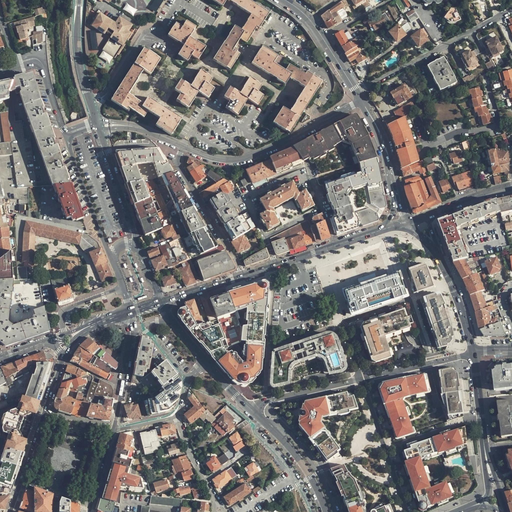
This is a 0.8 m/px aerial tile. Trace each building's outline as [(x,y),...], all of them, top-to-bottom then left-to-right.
[(154,0),(150,8),(156,12),(162,0),(154,0)] [(226,68),(230,70),(239,55),(233,50),(240,39),(247,43),(257,27),(259,29),(269,13),(266,11),(248,0),(212,0),(223,7),(226,0),(227,0),(229,1),(230,1),(237,5),(236,6),(251,15),(247,21),(248,21),(243,28),(241,30),(235,26),(229,35),(225,42),(224,42),(213,59),(216,61),(216,62),(226,68)] [(351,0),(354,4),(352,5),(354,9),(356,7),(358,10),(362,8),(362,9),(370,4),(367,0),(351,0)] [(340,2),(328,11),(333,19),(333,18),(337,24),(341,22),(340,20),(348,16),(343,7),(340,2)] [(126,4),(123,10),(134,15),(137,9),(126,4)] [(36,16),(37,16),(42,14),(45,14),(44,8),(35,10),(36,16)] [(419,17),(414,9),(406,14),(411,22),(419,17)] [(459,19),(455,10),(451,9),(444,18),(447,20),(449,21),(451,22),(453,22),(455,21),(459,19)] [(326,23),(333,19),(328,11),(321,17),(326,23)] [(107,31),(108,31),(130,24),(119,17),(115,23),(97,12),(96,13),(99,15),(92,26),(103,33),(106,32),(107,31)] [(369,22),(373,27),(375,31),(390,22),(385,13),(372,20),(369,22)] [(25,34),(27,33),(26,29),(29,29),(29,27),(33,26),(31,18),(25,19),(26,20),(22,21),(22,24),(18,25),(18,26),(16,27),(18,33),(19,33),(21,40),(26,38),(25,34)] [(326,23),(325,23),(328,29),(337,24),(333,18),(333,19),(326,23)] [(404,34),(411,28),(406,20),(405,19),(404,20),(404,21),(402,23),(404,25),(400,28),(398,25),(389,32),(392,36),(396,42),(405,35),(404,34)] [(182,28),(176,24),(174,27),(173,27),(168,36),(178,42),(184,46),(178,55),(181,57),(187,61),(191,55),(198,59),(200,56),(206,48),(196,41),(195,41),(190,37),(196,28),(186,22),(182,28)] [(130,24),(108,31),(112,34),(102,50),(115,58),(117,54),(131,33),(129,32),(132,26),(130,24)] [(411,37),(418,47),(419,47),(428,41),(426,38),(429,35),(424,28),(411,37)] [(345,39),(348,43),(353,40),(348,32),(344,34),(342,31),(335,35),(339,42),(345,39)] [(98,50),(101,50),(99,32),(90,32),(92,53),(98,53),(98,50)] [(132,34),(131,33),(117,54),(119,55),(132,34)] [(358,46),(366,42),(362,35),(355,39),(358,46)] [(416,48),(418,47),(411,37),(409,39),(416,48)] [(486,50),(497,45),(494,38),(485,42),(486,44),(484,45),(486,50)] [(358,46),(355,39),(353,40),(348,43),(342,47),(345,53),(358,46)] [(499,44),(497,45),(486,50),(489,55),(491,54),(492,56),(502,50),(499,44)] [(366,59),(358,46),(345,53),(344,54),(349,62),(355,59),(358,64),(366,59)] [(320,85),(322,82),(307,72),(305,74),(290,64),(285,71),(273,63),(278,57),(263,47),(260,50),(253,59),(254,60),(252,63),(270,75),(270,74),(277,79),(276,79),(285,85),(289,78),(292,80),(293,79),(299,83),(299,84),(305,88),(296,102),(296,103),(292,110),(291,109),(290,112),(283,108),(273,123),(276,125),(286,132),(286,131),(290,133),(297,122),(297,121),(299,118),(320,85)] [(179,122),(181,119),(164,107),(163,108),(156,103),(148,97),(143,104),(141,102),(141,103),(134,98),(128,94),(138,80),(137,79),(141,73),(142,73),(144,70),(150,75),(160,60),(157,57),(147,51),(144,49),(113,97),(111,100),(126,110),(128,108),(144,118),(148,111),(160,119),(155,125),(171,135),(173,132),(174,132),(180,123),(179,122)] [(460,55),(464,62),(475,56),(473,51),(470,52),(469,51),(460,55)] [(478,61),(475,56),(464,62),(463,62),(467,69),(476,64),(476,62),(478,61)] [(443,57),(429,64),(429,65),(442,90),(456,82),(443,57)] [(483,62),(489,71),(496,68),(491,58),(483,62)] [(500,78),(501,77),(504,77),(505,81),(511,78),(511,69),(499,73),(500,78)] [(210,95),(214,89),(208,85),(212,79),(209,76),(200,70),(194,80),(194,81),(191,86),(184,82),(184,83),(180,81),(175,90),(181,94),(176,100),(180,103),(188,108),(195,98),(194,98),(198,92),(208,98),(210,95)] [(54,185),(69,184),(67,180),(63,168),(61,162),(55,146),(53,140),(44,115),(42,109),(39,101),(31,74),(13,79),(10,90),(20,87),(25,106),(37,137),(54,185)] [(470,75),(463,79),(465,84),(472,80),(470,75)] [(260,103),(264,96),(258,92),(262,86),(258,83),(250,77),(243,88),(244,88),(240,94),(234,90),(233,90),(230,88),(224,97),(230,101),(226,108),(229,110),(237,116),(244,106),(244,105),(247,100),(257,106),(259,102),(260,103)] [(511,88),(511,78),(505,81),(503,82),(501,82),(502,87),(504,86),(506,86),(507,90),(511,88)] [(0,99),(9,97),(10,90),(13,79),(0,81),(0,99)] [(498,82),(491,84),(493,92),(501,90),(498,82)] [(409,91),(405,83),(403,84),(404,85),(390,93),(398,106),(415,96),(412,91),(409,93),(409,92),(409,91)] [(479,87),(470,90),(471,95),(472,99),(481,96),(482,96),(479,87)] [(494,95),(499,110),(506,108),(501,93),(494,95)] [(483,106),(481,96),(472,99),(473,104),(474,108),(476,108),(483,106)] [(393,112),(397,119),(415,109),(412,102),(393,112)] [(485,105),(483,106),(476,108),(477,112),(479,117),(481,116),(488,114),(485,105)] [(507,110),(499,112),(502,122),(509,120),(507,110)] [(427,113),(420,116),(424,124),(427,136),(434,134),(427,113)] [(490,114),(488,114),(481,116),(482,121),(484,125),(492,123),(490,114)] [(320,175),(360,163),(375,159),(376,159),(375,153),(373,148),(371,142),(369,136),(356,115),(354,115),(323,131),(299,144),(308,158),(311,162),(313,163),(317,163),(320,175)] [(385,121),(388,125),(397,120),(395,117),(394,118),(393,117),(385,121)] [(410,130),(404,117),(397,120),(388,125),(387,125),(392,137),(401,169),(419,161),(410,130)] [(22,121),(15,122),(8,122),(8,124),(9,127),(9,130),(10,133),(10,136),(11,139),(11,142),(13,155),(17,188),(30,187),(24,139),(22,121)] [(30,138),(24,139),(30,187),(36,187),(30,138)] [(474,146),(471,139),(462,143),(464,150),(472,147),(471,147),(474,146)] [(4,143),(0,143),(0,155),(12,155),(10,142),(4,143)] [(293,147),(303,160),(306,159),(308,158),(299,144),(296,145),(293,147)] [(292,147),(269,156),(272,162),(271,162),(272,164),(276,174),(304,162),(303,160),(293,147),(292,147)] [(127,184),(154,179),(162,177),(162,176),(173,173),(168,165),(158,149),(120,151),(117,156),(127,184)] [(489,168),(499,166),(498,163),(495,150),(495,149),(488,151),(488,149),(484,150),(488,168),(489,168)] [(499,153),(499,151),(499,149),(495,150),(498,163),(499,166),(508,164),(507,152),(504,152),(499,153)] [(462,150),(456,152),(449,154),(450,159),(452,158),(453,161),(454,164),(463,162),(461,155),(463,154),(462,150)] [(187,168),(190,173),(201,165),(200,164),(189,157),(187,163),(190,166),(187,168)] [(379,184),(375,159),(360,163),(360,167),(318,181),(319,185),(322,186),(324,192),(323,193),(322,195),(323,197),(326,196),(328,196),(331,205),(331,206),(332,206),(333,210),(334,212),(335,214),(333,218),(331,219),(330,219),(334,233),(336,234),(337,236),(378,222),(379,220),(377,214),(368,209),(354,214),(353,214),(346,194),(347,191),(350,190),(367,185),(367,187),(371,204),(379,209),(385,209),(386,206),(385,199),(384,199),(382,183),(379,184)] [(272,164),(271,162),(270,160),(245,170),(252,184),(276,174),(272,164)] [(422,161),(409,166),(412,173),(418,171),(420,175),(423,173),(427,171),(422,161)] [(434,163),(426,166),(428,171),(436,168),(434,163)] [(508,165),(508,164),(499,166),(500,173),(504,172),(508,171),(508,165)] [(221,178),(201,165),(190,173),(196,182),(204,177),(207,174),(217,183),(223,179),(221,178)] [(404,177),(412,173),(409,166),(402,169),(404,177)] [(493,175),(500,173),(499,166),(489,168),(488,168),(489,172),(492,172),(493,175)] [(405,181),(419,176),(421,180),(415,182),(415,183),(422,181),(429,198),(432,207),(438,204),(434,202),(423,173),(420,175),(418,171),(412,173),(404,177),(405,181)] [(429,177),(427,171),(423,173),(434,202),(438,204),(441,203),(430,177),(429,177)] [(474,180),(471,171),(452,177),(455,185),(457,184),(459,192),(474,187),(472,180),(474,180)] [(178,213),(179,213),(180,213),(193,207),(184,193),(173,173),(162,176),(162,177),(178,213)] [(406,196),(410,205),(429,198),(422,181),(415,183),(415,182),(421,180),(419,176),(405,181),(406,186),(404,187),(406,196)] [(157,187),(154,179),(127,184),(126,184),(134,205),(149,198),(160,194),(157,187)] [(228,182),(223,179),(217,183),(199,193),(202,198),(218,189),(218,188),(219,187),(224,194),(225,195),(233,190),(232,187),(233,186),(232,184),(231,185),(228,182)] [(446,179),(436,183),(437,187),(439,186),(442,194),(446,192),(446,190),(450,188),(446,179)] [(489,179),(482,181),(484,188),(489,186),(491,184),(489,179)] [(294,187),(294,186),(292,182),(284,186),(284,185),(280,187),(281,188),(271,193),(270,193),(266,195),(267,196),(259,200),(262,204),(263,204),(267,211),(259,215),(262,221),(261,221),(263,225),(264,224),(268,231),(272,229),(271,228),(279,223),(273,213),(274,213),(272,209),(293,198),(295,201),(296,201),(302,211),(309,207),(309,208),(313,206),(310,200),(311,199),(309,195),(308,196),(304,190),(298,194),(294,187)] [(70,184),(69,184),(54,185),(57,192),(58,196),(57,196),(58,200),(59,199),(64,211),(62,212),(63,215),(65,215),(66,219),(71,217),(72,220),(75,218),(76,221),(82,219),(70,184)] [(39,188),(29,188),(29,208),(39,208),(39,188)] [(348,197),(350,190),(347,191),(346,194),(353,214),(354,214),(350,200),(349,200),(348,197)] [(165,204),(160,194),(149,198),(156,214),(157,214),(167,209),(165,204)] [(217,213),(230,204),(225,195),(224,194),(220,194),(209,201),(217,213)] [(511,197),(497,201),(500,213),(503,224),(504,223),(511,221),(511,197)] [(134,205),(134,207),(140,221),(154,215),(156,214),(149,198),(134,205)] [(432,207),(429,198),(410,205),(413,214),(414,214),(432,207)] [(381,216),(384,211),(379,209),(371,204),(369,203),(366,208),(368,209),(377,214),(381,216)] [(454,262),(468,259),(457,231),(457,229),(462,227),(462,226),(468,224),(469,225),(471,224),(471,223),(478,220),(479,221),(486,218),(485,217),(496,213),(492,203),(439,222),(454,262)] [(217,213),(224,225),(238,218),(230,204),(217,213)] [(189,235),(202,229),(205,228),(194,209),(193,207),(180,213),(179,213),(189,235)] [(162,229),(172,225),(174,224),(171,217),(167,209),(157,214),(162,229)] [(5,215),(4,211),(0,210),(0,228),(8,228),(5,215)] [(247,212),(238,218),(224,225),(224,226),(233,241),(250,230),(255,227),(247,212)] [(9,228),(14,227),(14,218),(17,214),(5,215),(8,228),(9,228)] [(157,214),(156,214),(154,215),(140,221),(145,236),(162,229),(157,214)] [(321,214),(312,218),(314,225),(315,225),(324,221),(321,214)] [(90,254),(101,250),(98,243),(85,233),(32,222),(26,221),(24,232),(22,261),(17,261),(18,280),(28,279),(26,267),(36,267),(36,258),(34,258),(35,235),(79,245),(81,248),(83,251),(87,253),(90,254)] [(329,238),(324,221),(315,225),(320,241),(329,238)] [(278,255),(289,252),(285,240),(289,238),(301,232),(308,229),(305,222),(271,239),(270,240),(275,253),(278,255)] [(315,243),(320,241),(315,225),(314,225),(310,227),(315,243)] [(173,241),(180,238),(179,235),(176,236),(171,226),(162,229),(161,232),(160,233),(162,238),(164,237),(164,238),(166,239),(171,237),(173,241)] [(315,243),(310,227),(308,229),(301,232),(306,246),(315,243)] [(0,238),(9,238),(9,228),(8,228),(0,228),(0,238)] [(306,246),(301,232),(289,238),(294,250),(306,246)] [(204,240),(211,250),(221,246),(214,234),(204,240)] [(245,250),(250,247),(243,236),(232,243),(231,244),(234,248),(234,247),(238,253),(244,249),(245,250)] [(0,259),(11,251),(15,246),(14,237),(9,238),(0,238),(0,259)] [(173,241),(169,243),(172,250),(183,246),(180,238),(173,241)] [(294,250),(289,238),(285,240),(289,252),(294,250)] [(169,243),(159,247),(162,255),(172,250),(169,243)] [(213,254),(225,250),(222,245),(221,246),(211,250),(195,257),(196,260),(210,255),(211,257),(197,262),(204,281),(234,271),(235,268),(235,267),(226,252),(214,256),(213,254)] [(183,246),(172,250),(175,257),(165,262),(167,266),(168,269),(171,268),(175,266),(181,263),(190,259),(183,246)] [(156,248),(147,252),(149,258),(159,254),(156,248)] [(244,261),(246,266),(257,263),(268,259),(268,256),(266,249),(244,261)] [(112,277),(101,250),(90,254),(102,282),(112,277)] [(162,255),(163,256),(165,262),(175,257),(172,250),(162,255)] [(0,280),(12,280),(11,251),(0,259),(0,280)] [(486,262),(484,255),(478,257),(482,266),(486,265),(490,275),(499,272),(499,269),(501,268),(497,258),(486,262)] [(151,261),(155,271),(167,266),(165,262),(163,256),(151,261)] [(482,266),(478,257),(468,259),(469,262),(466,263),(469,268),(477,265),(478,268),(482,266)] [(200,281),(190,259),(181,263),(183,267),(178,269),(186,287),(197,283),(197,282),(200,281)] [(468,259),(454,262),(453,262),(462,279),(477,273),(481,272),(483,271),(482,266),(478,268),(477,265),(469,268),(466,263),(469,262),(468,259)] [(425,260),(403,267),(413,293),(435,286),(425,260)] [(154,271),(156,274),(168,269),(167,266),(155,271),(154,271)] [(361,284),(344,290),(353,316),(408,296),(400,270),(378,277),(376,271),(359,277),(361,284)] [(490,288),(483,271),(481,272),(487,289),(490,288)] [(478,281),(480,280),(477,273),(462,279),(463,281),(470,295),(481,292),(484,290),(481,283),(479,284),(478,281)] [(164,287),(176,283),(173,274),(161,278),(164,287)] [(58,303),(73,298),(69,285),(68,285),(65,277),(55,278),(50,278),(52,284),(58,303)] [(8,325),(13,280),(12,280),(0,280),(0,341),(6,346),(47,331),(44,308),(33,311),(35,316),(33,316),(33,319),(10,327),(8,325)] [(266,310),(268,310),(267,281),(252,285),(251,282),(246,284),(247,312),(247,315),(265,316),(266,310)] [(247,312),(246,284),(227,291),(228,293),(236,315),(239,314),(247,312)] [(438,291),(415,300),(433,352),(452,345),(455,341),(451,322),(445,302),(438,291)] [(485,304),(481,292),(470,295),(475,312),(493,305),(492,302),(485,304)] [(217,323),(226,342),(228,347),(241,345),(242,329),(240,329),(236,315),(228,293),(209,300),(217,321),(217,323)] [(209,323),(217,321),(209,300),(208,295),(200,298),(209,323)] [(196,326),(202,324),(193,300),(183,303),(185,307),(196,326)] [(497,304),(493,305),(475,312),(479,330),(480,330),(500,322),(501,322),(499,317),(494,319),(490,320),(488,312),(492,311),(498,308),(497,304)] [(191,335),(198,330),(196,326),(185,307),(177,310),(176,317),(184,327),(191,335)] [(403,309),(362,323),(363,324),(361,327),(360,328),(371,360),(375,362),(390,357),(383,336),(409,327),(403,309)] [(246,330),(266,331),(265,316),(247,315),(246,330)] [(500,322),(480,330),(484,336),(503,336),(505,335),(500,322)] [(204,351),(210,358),(224,352),(221,345),(226,342),(217,323),(198,330),(191,335),(204,351)] [(265,346),(266,331),(246,330),(242,329),(241,345),(246,345),(265,346)] [(268,391),(349,372),(334,329),(270,350),(268,391)] [(141,383),(140,381),(144,377),(142,377),(143,372),(145,373),(146,369),(148,369),(153,345),(150,344),(150,341),(147,340),(148,338),(141,337),(139,349),(136,363),(134,374),(134,375),(133,375),(132,382),(141,383)] [(119,364),(89,338),(80,346),(88,351),(94,356),(96,357),(97,358),(106,364),(112,368),(115,370),(119,364)] [(245,365),(249,387),(262,374),(265,346),(246,345),(245,350),(244,349),(243,360),(248,360),(248,365),(245,365)] [(88,351),(80,346),(79,347),(74,355),(82,359),(89,363),(91,361),(94,356),(88,351)] [(41,353),(29,357),(32,363),(40,363),(47,363),(43,352),(41,353)] [(210,358),(218,366),(228,357),(224,354),(224,352),(210,358)] [(79,365),(82,359),(74,355),(70,362),(75,363),(79,365)] [(93,363),(91,361),(89,363),(90,363),(102,370),(109,374),(112,368),(106,364),(97,358),(96,357),(93,363)] [(231,360),(228,357),(218,366),(227,377),(235,386),(239,385),(240,387),(242,388),(245,389),(248,388),(249,387),(245,365),(242,366),(235,357),(231,360)] [(99,375),(102,370),(90,363),(89,363),(82,359),(79,365),(82,366),(99,375)] [(165,361),(144,377),(140,381),(141,383),(150,396),(162,386),(176,375),(165,361)] [(15,362),(1,367),(6,378),(12,375),(19,372),(15,362)] [(39,402),(52,363),(50,363),(47,363),(40,363),(32,363),(19,372),(6,379),(4,380),(0,371),(0,402),(20,395),(38,401),(39,401),(39,402)] [(511,365),(496,367),(496,368),(494,368),(494,370),(493,370),(496,390),(511,388),(511,365)] [(92,376),(87,373),(75,367),(68,366),(65,371),(76,375),(77,378),(76,379),(72,380),(74,386),(73,389),(77,390),(78,391),(87,393),(93,378),(92,376)] [(458,366),(438,369),(441,397),(450,422),(460,418),(459,416),(465,415),(458,366)] [(111,375),(109,374),(102,370),(99,375),(108,380),(111,375)] [(61,383),(72,380),(71,376),(65,374),(61,383)] [(179,377),(176,375),(162,386),(165,390),(155,397),(148,399),(149,400),(146,400),(147,405),(146,405),(148,416),(164,414),(167,412),(171,409),(174,406),(176,402),(178,397),(180,391),(181,387),(181,383),(180,379),(179,377)] [(401,398),(431,392),(427,375),(388,384),(386,386),(384,391),(382,394),(397,440),(415,434),(401,398)] [(87,393),(78,391),(76,399),(75,401),(71,414),(84,416),(86,417),(91,405),(94,396),(99,380),(95,377),(93,378),(87,393)] [(94,396),(104,398),(112,399),(113,393),(113,391),(111,386),(99,380),(94,396)] [(76,399),(78,391),(77,390),(73,389),(70,387),(69,389),(68,388),(59,389),(55,404),(55,405),(55,407),(55,408),(56,409),(57,409),(71,414),(75,401),(72,399),(69,398),(68,398),(65,397),(66,395),(68,395),(69,390),(75,392),(73,398),(76,399)] [(348,393),(330,397),(334,412),(339,411),(341,410),(342,412),(350,411),(349,408),(357,406),(354,397),(349,398),(348,393)] [(0,450),(5,451),(21,452),(22,449),(20,448),(22,442),(16,431),(21,416),(33,410),(33,408),(31,407),(33,403),(35,404),(37,405),(38,401),(20,395),(0,402),(0,450)] [(187,426),(199,416),(205,411),(201,405),(193,395),(192,395),(188,398),(195,407),(184,415),(188,420),(186,422),(187,426)] [(308,407),(304,406),(303,410),(301,422),(305,423),(304,430),(309,437),(311,435),(315,441),(327,432),(323,425),(322,426),(319,422),(320,420),(320,418),(321,415),(334,412),(330,397),(309,402),(308,407)] [(113,399),(112,399),(104,398),(103,402),(98,401),(97,406),(91,405),(86,417),(109,421),(113,399)] [(511,399),(499,401),(496,408),(499,431),(502,431),(503,436),(511,435),(511,399)] [(35,404),(33,408),(33,410),(21,416),(16,431),(22,442),(20,448),(22,449),(25,440),(23,439),(18,431),(23,418),(31,414),(33,415),(37,405),(35,404)] [(140,417),(137,405),(132,407),(131,404),(125,406),(127,416),(128,417),(129,418),(131,418),(133,417),(134,419),(140,417)] [(234,419),(223,408),(214,417),(215,419),(221,413),(223,415),(217,421),(218,423),(215,427),(223,436),(227,432),(228,432),(235,426),(236,422),(233,420),(234,419)] [(206,418),(208,420),(211,423),(216,419),(215,419),(214,417),(207,410),(205,411),(199,416),(203,421),(206,418)] [(236,426),(239,430),(249,423),(245,419),(236,426)] [(323,425),(327,432),(329,431),(321,420),(320,420),(319,422),(322,426),(323,425)] [(171,424),(169,424),(159,426),(159,427),(155,428),(155,430),(158,437),(175,433),(174,428),(173,426),(173,425),(171,424)] [(456,448),(467,444),(465,428),(411,446),(411,449),(404,452),(408,462),(405,463),(406,465),(421,460),(421,459),(445,450),(446,453),(456,449),(456,448)] [(157,447),(160,446),(159,441),(158,437),(155,430),(150,431),(150,432),(147,432),(146,432),(140,433),(145,455),(158,452),(157,447)] [(327,432),(336,444),(338,443),(329,431),(327,432)] [(241,442),(242,441),(236,432),(228,438),(231,443),(232,442),(235,446),(233,447),(236,451),(244,446),(243,445),(241,442)] [(336,460),(342,458),(338,452),(341,450),(336,444),(327,432),(315,441),(321,449),(319,450),(325,457),(326,456),(329,460),(335,458),(336,460)] [(121,434),(116,448),(132,453),(133,448),(130,447),(131,446),(130,446),(132,437),(121,434)] [(177,443),(167,446),(170,455),(180,452),(177,443)] [(133,453),(132,453),(116,448),(114,455),(112,463),(126,467),(129,468),(133,453)] [(23,452),(21,452),(5,451),(0,450),(0,462),(1,463),(3,463),(5,463),(5,462),(14,465),(19,467),(23,452)] [(211,460),(210,462),(207,464),(212,472),(229,460),(224,453),(216,460),(214,457),(210,459),(211,460)] [(142,457),(144,466),(149,465),(152,464),(153,464),(151,459),(147,461),(146,456),(142,457)] [(178,473),(181,472),(191,469),(185,456),(178,457),(179,459),(172,461),(174,465),(178,473)] [(421,460),(406,465),(411,480),(426,475),(421,460)] [(0,488),(6,487),(13,488),(19,467),(14,465),(5,462),(5,463),(3,463),(1,463),(0,462),(0,488)] [(259,467),(260,467),(257,462),(253,464),(253,463),(245,469),(250,476),(258,471),(261,469),(259,467)] [(126,467),(112,463),(110,468),(101,499),(117,503),(118,492),(119,487),(139,490),(140,486),(143,485),(141,477),(129,474),(124,472),(126,467)] [(344,465),(328,470),(329,477),(341,501),(343,511),(397,511),(393,500),(371,510),(365,493),(356,480),(344,465)] [(236,476),(237,475),(231,467),(213,480),(216,484),(215,485),(217,489),(231,479),(236,476)] [(191,471),(182,474),(184,480),(184,481),(193,478),(191,471)] [(427,508),(453,497),(447,482),(431,489),(426,475),(411,480),(420,505),(421,505),(421,507),(424,508),(426,508),(427,508)] [(156,491),(156,492),(167,489),(167,487),(168,486),(166,479),(153,483),(156,491)] [(239,502),(243,499),(242,497),(250,492),(251,491),(248,487),(249,487),(246,483),(245,484),(244,484),(223,497),(229,506),(238,500),(239,502)] [(191,488),(190,485),(184,487),(183,486),(178,488),(178,489),(171,491),(171,492),(174,492),(175,496),(191,491),(190,488),(191,488)] [(203,490),(202,488),(200,489),(199,486),(191,489),(194,499),(198,499),(197,498),(204,495),(203,490)] [(34,487),(34,492),(33,511),(50,511),(53,494),(34,487)] [(26,489),(20,508),(31,511),(33,511),(34,492),(26,489)] [(0,511),(3,511),(9,496),(0,497),(0,511)] [(162,497),(151,496),(150,503),(181,507),(182,499),(167,498),(162,497)] [(69,511),(70,501),(63,498),(61,500),(59,502),(58,511),(69,511)] [(98,510),(102,511),(118,511),(120,504),(117,503),(101,499),(98,510)] [(78,504),(70,501),(69,511),(79,511),(79,506),(79,505),(78,504)] [(197,502),(197,510),(198,510),(208,511),(209,506),(208,505),(208,502),(201,502),(197,502)]
